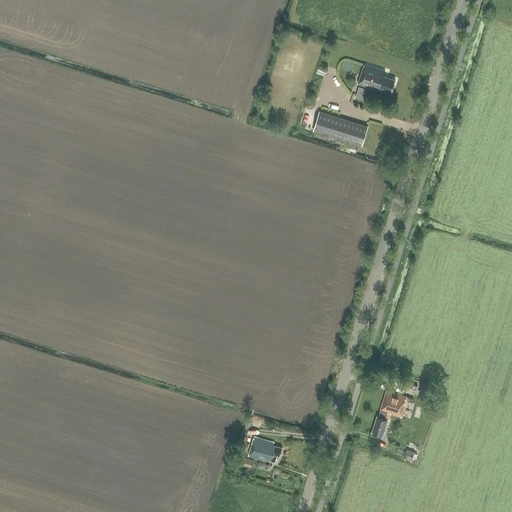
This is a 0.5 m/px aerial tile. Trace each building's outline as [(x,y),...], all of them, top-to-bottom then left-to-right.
[(391,93),(395,80),(383,76),(385,71),(364,65),(357,85),(378,92),(379,90),(385,92),(386,91),(391,93)] [(362,146),(367,129),(318,113),(313,129),(362,146)] [(433,401),(435,394),(422,390),(420,397),(433,401)] [(401,417),(405,405),(404,405),(406,397),(386,391),(380,410),(380,411),(379,417),(377,416),(372,432),(382,436),(390,413),(401,417)] [(260,428),(262,421),(252,418),(250,425),(260,428)] [(274,443),(254,437),(248,456),(265,461),(266,460),(275,463),(277,456),(280,456),(282,448),(273,446),(274,443)] [(251,467),(253,459),(240,456),(238,463),(251,467)]
